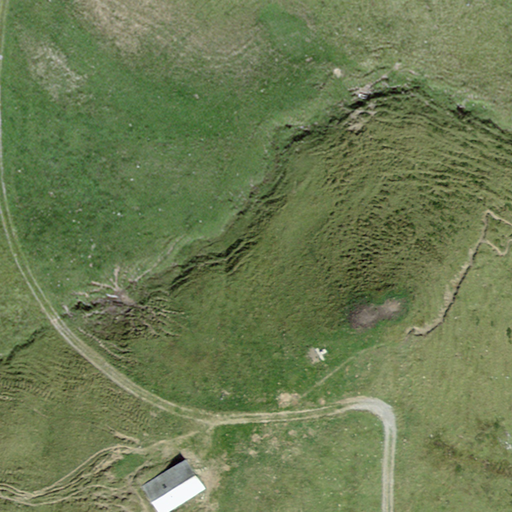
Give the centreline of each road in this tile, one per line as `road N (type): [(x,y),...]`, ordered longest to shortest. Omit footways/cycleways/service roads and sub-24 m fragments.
road 1 (track): [(207,422),(151,406),(85,359),(20,272),(0,188)]
road 2 (track): [(207,422),(259,426),(367,407)]
